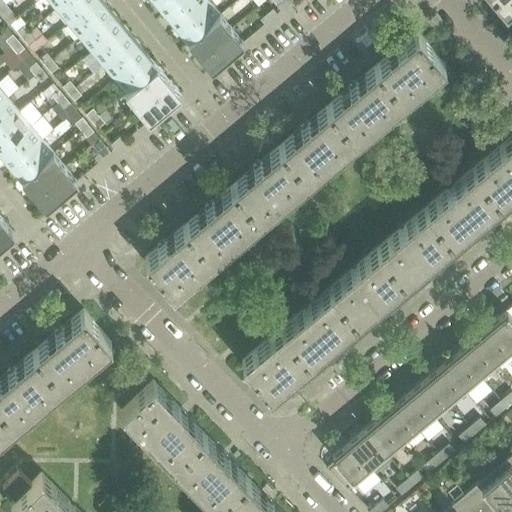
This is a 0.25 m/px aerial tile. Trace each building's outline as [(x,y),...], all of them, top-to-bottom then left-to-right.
[(67,21),(92,0),(64,0),(55,7),(67,21)] [(79,35),(111,8),(103,0),(92,0),(67,21),(79,35)] [(155,0),(165,11),(177,0),(155,0)] [(176,25),(205,0),(177,0),(165,11),(176,25)] [(188,39),(220,12),(210,0),(205,0),(176,25),(188,39)] [(281,9),(291,0),(279,0),(276,3),(281,9)] [(11,9),(5,2),(0,6),(0,9),(4,15),(11,9)] [(264,22),(277,12),(272,6),(260,17),(264,22)] [(90,49),(123,22),(111,8),(79,35),(90,49)] [(11,9),(4,15),(10,21),(17,16),(11,9)] [(199,53),(232,26),(220,12),(188,39),(199,53)] [(102,63),(134,36),(123,22),(90,49),(102,63)] [(29,30),(23,23),(16,28),(22,35),(29,30)] [(211,67),(243,40),(232,26),(199,53),(211,67)] [(404,96),(445,63),(417,29),(404,40),(376,63),(404,96)] [(34,37),(29,30),(22,35),(27,42),(34,37)] [(18,38),(12,32),(5,37),(11,44),(18,38)] [(114,77),(146,50),(134,36),(102,63),(114,77)] [(24,45),(18,38),(11,44),(17,51),(24,45)] [(52,57),(46,50),(39,56),(45,63),(52,57)] [(125,91),(157,64),(146,50),(114,77),(125,91)] [(58,64),(52,57),(45,63),(51,70),(58,64)] [(41,67),(35,60),(28,66),(34,72),(41,67)] [(356,137),(404,96),(376,63),(328,103),(356,137)] [(137,105),(169,78),(157,64),(125,91),(137,105)] [(47,74),(41,67),(34,72),(40,79),(47,74)] [(75,85),(69,78),(62,84),(68,91),(75,85)] [(148,119),(181,92),(169,78),(137,105),(148,119)] [(81,92),(75,85),(68,91),(74,98),(81,92)] [(57,100),(64,94),(58,87),(51,93),(52,93),(47,98),(52,104),(57,100)] [(465,123),(483,107),(471,93),(453,110),(465,123)] [(70,101),(64,94),(57,100),(63,107),(70,101)] [(0,124),(19,109),(7,95),(0,100),(0,124)] [(308,176),(356,137),(328,103),(280,143),(308,176)] [(98,113),(92,106),(85,112),(91,119),(98,113)] [(104,120),(111,115),(105,107),(98,113),(91,119),(97,126),(104,120)] [(0,148),(31,123),(19,109),(0,124),(0,148)] [(87,122),(81,115),(74,121),(80,128),(87,122)] [(93,129),(87,122),(80,128),(86,135),(93,129)] [(0,151),(10,163),(42,136),(31,123),(0,148),(0,151)] [(114,146),(126,136),(122,131),(110,142),(114,146)] [(511,133),(472,167),(500,200),(511,189),(511,133)] [(22,177),(54,150),(42,136),(10,163),(22,177)] [(98,151),(106,145),(99,136),(91,143),(98,151)] [(260,216),(308,176),(280,143),(259,160),(253,166),(232,183),(260,216)] [(98,160),(110,149),(106,145),(94,155),(98,160)] [(33,191),(66,164),(54,150),(22,177),(33,191)] [(45,205),(77,178),(66,164),(33,191),(45,205)] [(453,239),(500,200),(472,167),(425,206),(453,239)] [(213,255),(260,216),(232,183),(211,200),(205,206),(185,222),(213,255)] [(405,279),(453,239),(425,206),(377,246),(405,279)] [(0,242),(14,231),(3,217),(0,218),(0,242)] [(172,290),(213,255),(185,222),(164,240),(158,245),(144,256),(172,290)] [(357,319),(405,279),(377,246),(329,285),(357,319)] [(337,336),(357,319),(329,285),(282,325),(310,358),(331,341),(337,336)] [(62,382),(111,341),(83,307),(34,348),(62,382)] [(511,315),(506,308),(504,310),(505,311),(499,315),(498,314),(489,321),(511,348),(511,315)] [(511,351),(511,348),(489,321),(474,334),(498,363),(511,351)] [(289,376),(310,358),(282,325),(241,359),(269,392),(282,381),(289,376)] [(498,363),(474,334),(458,347),(482,376),(498,363)] [(482,376),(458,347),(442,360),(466,389),(482,376)] [(0,403),(14,421),(62,382),(34,348),(0,376),(0,403)] [(466,389),(442,360),(427,373),(451,402),(466,389)] [(451,402),(427,373),(411,386),(435,415),(451,402)] [(205,432),(186,413),(180,407),(152,379),(150,381),(121,409),(174,463),(205,432)] [(435,415),(411,386),(395,399),(419,429),(435,415)] [(506,405),(511,399),(511,390),(511,389),(500,398),(506,405)] [(495,414),(506,405),(500,398),(489,407),(495,414)] [(419,429),(395,399),(379,413),(404,442),(419,429)] [(0,433),(14,421),(0,403),(0,433)] [(404,442),(379,413),(364,425),(388,455),(404,442)] [(474,431),(485,422),(479,415),(468,424),(474,431)] [(463,440),(474,431),(468,424),(458,433),(463,440)] [(388,455),(364,425),(348,439),(372,468),(388,455)] [(248,477),(228,456),(222,450),(205,432),(174,463),(217,507),(248,477)] [(372,468),(348,439),(332,452),(333,453),(332,453),(336,458),(328,465),(326,464),(325,464),(349,489),(350,488),(349,486),(355,481),(356,481),(372,468)] [(443,457),(454,448),(448,441),(437,450),(443,457)] [(432,466),(443,457),(437,450),(426,459),(432,466)] [(511,450),(492,468),(511,492),(511,450)] [(412,483),(422,474),(417,467),(406,476),(412,483)] [(509,511),(511,510),(511,492),(492,468),(464,491),(476,505),(481,511),(509,511)] [(14,498),(31,481),(18,469),(2,485),(14,498)] [(81,511),(41,471),(31,481),(14,498),(10,502),(20,511),(81,511)] [(401,492),(412,483),(406,476),(395,485),(401,492)] [(282,511),(272,501),(266,495),(248,477),(217,507),(221,511),(282,511)] [(420,494),(427,488),(423,483),(416,489),(420,494)] [(481,511),(476,505),(464,491),(438,511),(481,511)] [(371,511),(376,511),(387,503),(382,497),(368,508),(371,511)]
